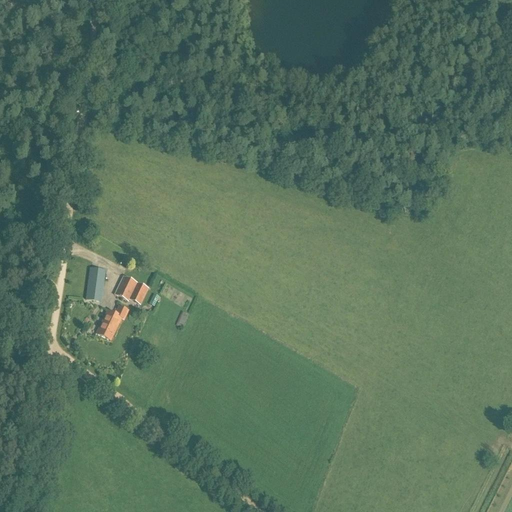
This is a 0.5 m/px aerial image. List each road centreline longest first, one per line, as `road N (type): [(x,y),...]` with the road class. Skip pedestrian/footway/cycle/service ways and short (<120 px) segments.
road 1 (track): [(48,344),(256,511)]
road 2 (track): [(61,246),(97,0)]
road 3 (unclassified): [(25,511),(48,344)]
